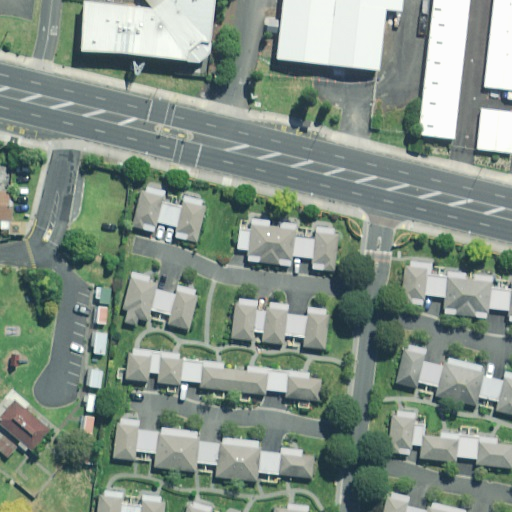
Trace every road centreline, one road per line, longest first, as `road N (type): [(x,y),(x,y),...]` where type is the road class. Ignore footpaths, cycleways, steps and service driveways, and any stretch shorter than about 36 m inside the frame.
road 1 (secondary): [(386,183),(0,90)]
road 2 (residential): [(141,248),(216,273),(374,293)]
road 3 (residential): [(131,401),(275,418),(359,438)]
road 4 (residential): [(511,496),(356,465)]
road 5 (residential): [(511,345),(372,315)]
road 6 (secondary): [(511,213),(386,183)]
road 7 (residential): [(359,438),(372,315)]
